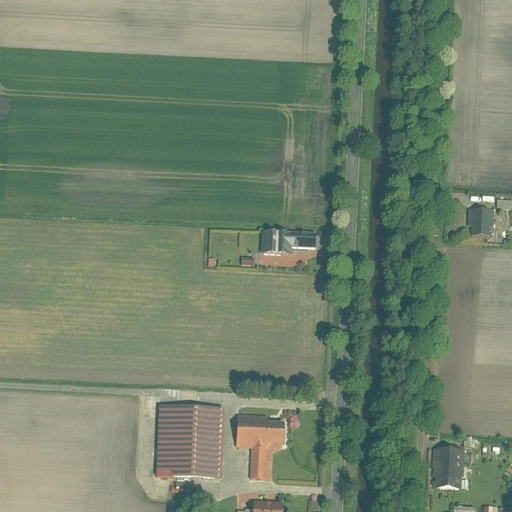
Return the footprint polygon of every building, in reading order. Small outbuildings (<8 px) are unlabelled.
[(511,202),(500,202),(500,212),(511,211),(511,202)] [(498,213),(472,212),(471,228),(475,228),(493,229),(497,230),(498,213)] [(493,229),(475,228),(475,239),(493,240),(493,229)] [(315,237),(261,235),(260,257),(289,258),(290,250),(315,250),(315,237)] [(230,412),(165,409),(161,478),(227,481),(230,412)] [(271,420),(241,418),(239,448),(254,449),(272,450),(276,450),(276,445),(290,446),(291,426),(271,425),(271,420)] [(254,449),(253,481),(270,481),(272,450),(254,449)] [(467,453),(438,452),(437,491),(465,492),(467,453)]
